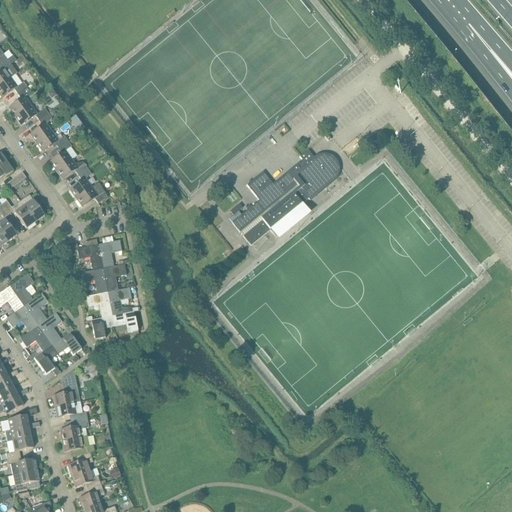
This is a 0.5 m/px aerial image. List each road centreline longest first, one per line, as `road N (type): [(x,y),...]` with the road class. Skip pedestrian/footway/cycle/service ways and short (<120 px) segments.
road 1 (unclassified): [(511,178),(363,0)]
road 2 (residential): [(70,511),(40,392),(0,330)]
